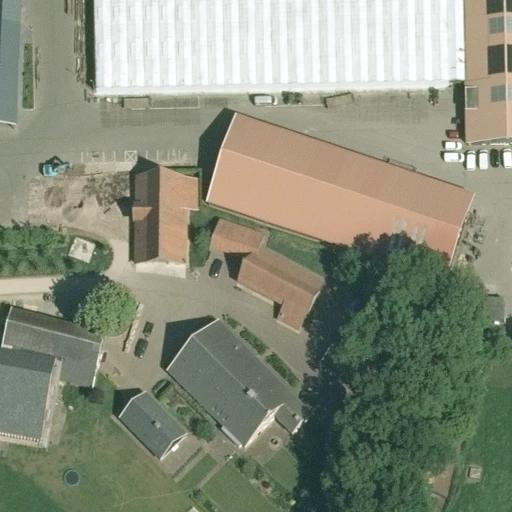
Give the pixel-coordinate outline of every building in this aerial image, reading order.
[(0,0),(0,110),(16,111),(20,0),(0,0)] [(511,0),(94,0),(96,95),(467,86),(468,147),(511,146),(511,0)] [(445,286),(468,218),(231,139),(208,206),(445,286)] [(96,167),(98,208),(133,207),(131,165),(96,167)] [(137,182),(136,265),(153,266),(168,266),(185,266),(186,213),(186,183),(137,182)] [(73,196),(72,209),(97,211),(97,198),(73,196)] [(209,250),(252,264),(258,253),(259,254),(264,237),(219,222),(209,250)] [(259,254),(258,253),(252,264),(241,284),(286,307),(279,321),(299,331),(322,287),(259,254)] [(508,325),(507,301),(488,302),(489,326),(508,325)] [(239,450),(242,447),(245,450),(276,419),(292,436),(311,417),(219,325),(169,375),(224,430),(221,433),(239,450)] [(353,325),(322,363),(353,388),(370,367),(361,360),(375,343),(353,325)] [(52,364),(3,354),(0,353),(0,434),(39,442),(50,381),(52,364)] [(146,397),(121,422),(161,463),(186,438),(146,397)] [(362,428),(345,432),(351,456),(368,452),(362,428)] [(437,464),(419,458),(409,487),(427,493),(437,464)]
